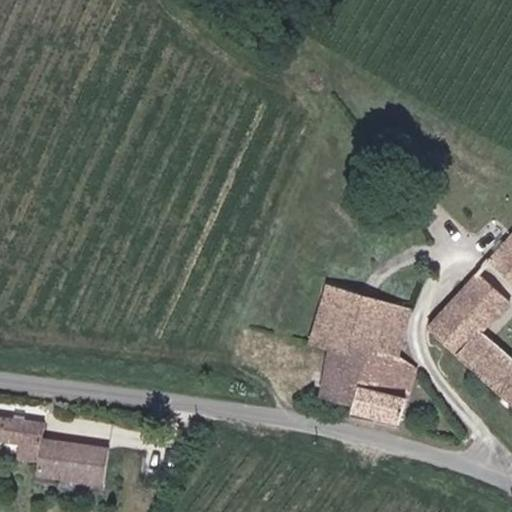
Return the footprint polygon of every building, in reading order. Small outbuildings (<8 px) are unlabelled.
[(430,222),(420,198),(405,205),(416,229),(430,222)] [(511,245),(497,262),(511,276),(511,245)] [(438,332),(511,396),(511,350),(490,331),(511,306),(511,292),(490,274),(438,332)] [(416,421),(427,369),(411,357),(421,306),(333,289),(322,342),(343,346),(333,395),(368,402),(366,411),(416,421)] [(0,435),(29,440),(27,454),(49,458),(52,442),(52,437),(55,419),(0,410),(0,435)] [(87,442),(72,440),(52,437),(52,442),(86,447),(87,442)] [(52,442),(49,458),(48,469),(113,479),(118,447),(87,442),(86,447),(52,442)]
